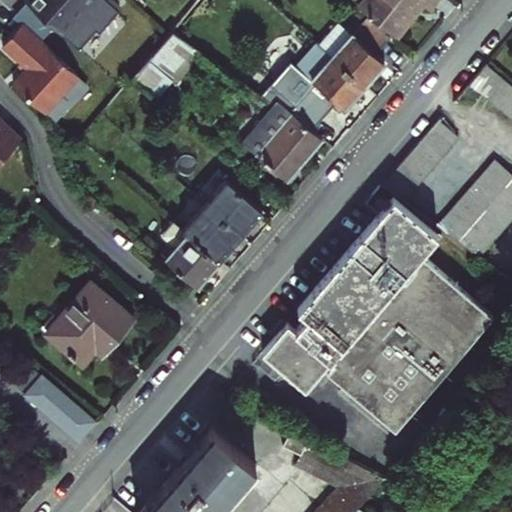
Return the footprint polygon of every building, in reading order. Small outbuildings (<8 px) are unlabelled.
[(25,0),(62,33),(92,0),(25,0)] [(402,29),(365,0),(359,8),(396,37),(402,29)] [(365,0),(402,29),(423,5),(428,9),(436,0),(365,0)] [(331,56),(364,86),(385,62),(377,56),(391,39),(368,20),(354,35),(351,33),(331,56)] [(21,23),(2,44),(27,67),(12,82),(44,111),(78,75),(21,23)] [(331,56),(314,42),(294,65),(289,60),(258,94),(272,104),(276,99),(313,130),(337,103),(345,109),(364,86),(331,56)] [(132,76),(155,96),(170,79),(147,59),(132,76)] [(468,83),(511,119),(511,83),(496,71),(486,63),(468,83)] [(276,99),(272,104),(321,140),(322,138),(316,132),(313,130),(276,99)] [(321,140),(272,104),(240,141),(286,180),(321,140)] [(0,161),(21,139),(0,118),(0,161)] [(403,201),(430,169),(440,158),(458,136),(437,118),(389,174),(380,184),(403,201)] [(511,174),(494,159),(436,225),(458,240),(480,257),(511,219),(511,174)] [(204,204),(239,234),(262,208),(227,178),(204,204)] [(395,429),(492,314),(420,253),(437,233),(393,196),(299,307),(307,314),(295,327),(287,321),(262,350),(306,387),(322,367),(395,429)] [(239,234),(204,204),(184,228),(218,258),(239,234)] [(161,252),(197,283),(218,258),(184,228),(173,219),(160,233),(170,242),(161,252)] [(82,363),(95,348),(105,336),(113,342),(134,317),(91,280),(61,314),(66,318),(51,335),(82,363)] [(46,331),(51,335),(66,318),(61,314),(46,331)] [(103,354),(113,342),(105,336),(95,348),(103,354)] [(15,386),(81,442),(99,420),(34,365),(15,386)] [(137,511),(212,511),(255,463),(212,426),(137,511)] [(351,511),(383,476),(337,452),(323,445),(291,428),(283,444),(300,454),(295,464),(337,486),(313,511),(351,511)] [(511,511),(511,472),(500,498),(490,494),(481,511),(511,511)]
